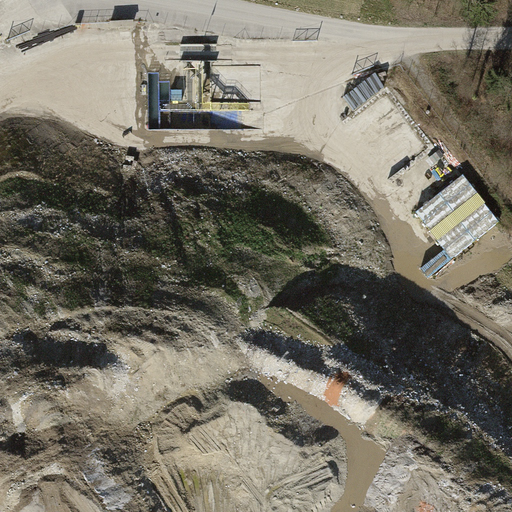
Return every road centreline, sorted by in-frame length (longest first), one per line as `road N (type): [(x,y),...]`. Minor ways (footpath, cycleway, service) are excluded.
road 1 (unknown): [(47,101),(271,147),(328,176),(364,212),(410,301),(432,303),(456,323),(511,404)]
road 2 (unclassified): [(511,35),(393,37),(192,0)]
road 3 (track): [(511,200),(393,37)]
road 4 (unknown): [(47,101),(84,38),(122,0)]
